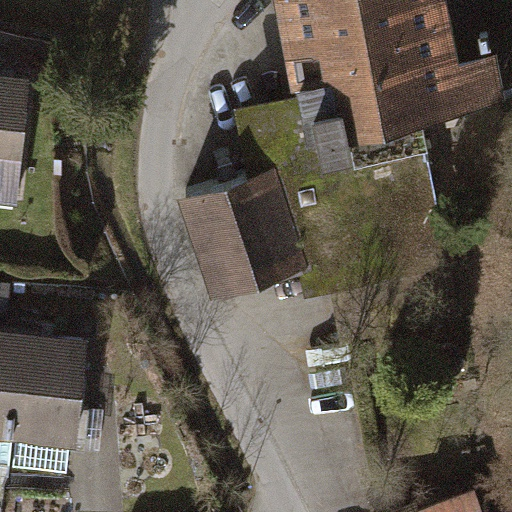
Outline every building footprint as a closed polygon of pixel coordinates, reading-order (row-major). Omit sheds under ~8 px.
[(282,0),(301,90),(237,103),(250,168),(278,159),(311,260),(302,264),(307,291),(453,263),(423,113),(510,96),(508,87),(500,48),(464,55),(452,0),(282,0)] [(511,0),(452,0),(464,55),(500,48),(508,87),(511,86),(511,0)] [(32,79),(0,75),(0,203),(18,206),(32,79)] [(250,168),(179,192),(213,293),(302,264),(311,260),(278,159),(250,168)] [(0,309),(9,311),(12,283),(0,281),(0,309)] [(90,339),(0,329),(0,437),(78,446),(90,339)] [(494,511),(481,470),(364,507),(366,511),(494,511)]
